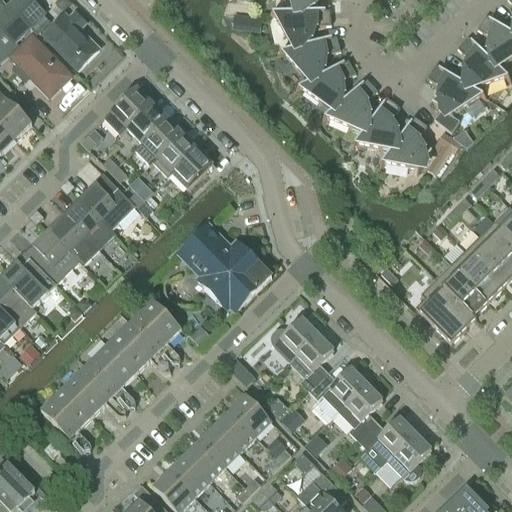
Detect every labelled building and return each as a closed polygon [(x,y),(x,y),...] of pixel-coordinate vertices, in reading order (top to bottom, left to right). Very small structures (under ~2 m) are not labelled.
[(29,0),(14,0),(5,10),(17,23),(18,21),(34,5),(29,0)] [(289,0),(294,17),(294,18),(307,17),(307,16),(315,16),(317,0),(318,0),(336,3),(336,0),(289,0)] [(18,21),(17,23),(29,35),(31,34),(37,40),(50,26),(44,20),(47,17),(34,5),(18,21)] [(5,10),(0,14),(0,34),(3,37),(17,23),(5,10)] [(306,50),(314,48),(313,32),(331,30),(330,15),(315,16),(307,16),(307,17),(294,18),(294,17),(269,19),(269,20),(275,20),(293,54),(294,54),(307,51),(306,50)] [(69,16),(44,41),(81,79),(106,54),(69,16)] [(233,31),(246,33),(248,18),(234,17),(233,31)] [(511,38),(504,33),(498,30),(485,21),(477,34),(492,44),(484,58),(489,64),(498,74),(499,73),(511,64),(511,38),(511,39),(511,38)] [(4,38),(15,49),(29,35),(18,24),(4,38)] [(35,41),(11,65),(51,106),(75,82),(35,41)] [(321,81),(328,77),(323,62),(341,56),(336,41),(314,48),(306,50),(307,51),(294,54),(293,54),(278,59),(278,60),(284,58),(309,88),(310,88),(321,82),(321,81)] [(489,64),(484,58),(468,42),(457,53),(470,66),(454,82),(462,87),(462,88),(473,95),(506,82),(510,87),(511,86),(499,73),(498,74),(489,64)] [(342,108),(348,102),(340,88),(356,79),(348,65),(328,77),(321,81),(321,82),(310,88),(309,88),(295,95),(296,97),(303,92),(332,117),(333,117),(343,108),(342,108)] [(451,138),(458,129),(454,123),(455,122),(452,120),(481,101),(486,104),(487,103),(473,95),(462,88),(462,87),(454,82),(435,70),(427,84),(442,93),(438,101),(439,112),(436,110),(435,112),(441,115),(434,125),(451,138)] [(370,127),(375,121),(364,109),(378,96),(367,85),(348,102),(342,108),(343,108),(333,117),(332,117),(322,126),(323,127),(327,123),(363,138),(363,139),(371,128),(370,127)] [(127,133),(151,108),(136,92),(104,124),(120,140),(127,133)] [(0,128),(16,145),(32,129),(7,103),(0,96),(0,128)] [(400,143),(404,137),(389,128),(400,112),(387,103),(375,121),(370,127),(371,128),(363,139),(363,138),(352,154),(353,154),(357,149),(391,156),(392,156),(400,144),(400,143)] [(142,148),(167,123),(151,108),(127,133),(142,148)] [(384,168),(418,175),(416,178),(417,179),(430,160),(429,159),(427,162),(425,152),(419,143),(427,131),(414,122),(404,137),(400,143),(400,144),(392,156),(391,156),(379,173),(380,173),(384,168)] [(150,170),(153,168),(182,139),(167,123),(142,148),(135,155),(150,170)] [(0,159),(1,160),(16,145),(0,128),(0,159)] [(451,157),(453,159),(461,148),(444,136),(436,147),(442,151),(426,174),(435,180),(451,157)] [(168,183),(172,179),(197,154),(182,139),(153,168),(168,183)] [(80,147),(89,156),(96,149),(87,140),(80,147)] [(188,195),(213,170),(197,154),(172,179),(188,195)] [(506,175),(511,168),(511,157),(500,169),(506,175)] [(111,178),(118,172),(109,162),(102,169),(111,178)] [(111,178),(120,187),(127,181),(118,172),(111,178)] [(483,186),(488,192),(500,181),(494,175),(483,186)] [(136,212),(122,198),(103,179),(93,189),(94,191),(80,205),(115,240),(116,239),(112,235),(136,212)] [(67,200),(75,192),(67,184),(59,192),(67,200)] [(477,203),(488,192),(483,186),(471,197),(477,203)] [(137,213),(144,206),(135,197),(129,204),(137,213)] [(454,215),(459,221),(471,209),(465,203),(454,215)] [(99,255),(115,240),(80,205),(65,220),(99,255)] [(144,206),(137,213),(146,222),(153,215),(144,206)] [(511,214),(510,212),(494,227),(511,244),(511,214)] [(36,230),(44,222),(37,215),(29,222),(36,230)] [(448,232),(459,221),(454,215),(442,226),(448,232)] [(84,270),(99,255),(65,220),(49,236),(84,270)] [(511,273),(511,244),(494,227),(480,241),(511,273)] [(237,246),(231,253),(206,228),(177,257),(179,259),(201,282),(198,285),(227,314),(230,311),(236,317),(272,281),(237,246)] [(438,229),(432,236),(441,244),(447,238),(438,229)] [(83,271),(84,270),(49,236),(35,250),(34,248),(24,258),(56,290),(79,268),(83,271)] [(503,293),(511,284),(511,273),(480,241),(465,256),(503,293)] [(418,249),(427,258),(434,252),(424,242),(418,249)] [(488,308),(503,293),(465,256),(451,270),(488,308)] [(33,313),(56,290),(24,258),(14,267),(16,269),(1,283),(36,318),(37,317),(33,313)] [(474,322),(488,308),(451,270),(436,284),(474,322)] [(388,272),(382,278),(393,289),(399,283),(388,272)] [(0,312),(20,333),(36,318),(1,283),(0,284),(0,312)] [(476,324),(474,322),(436,284),(421,300),(425,304),(416,313),(449,346),(451,349),(467,333),(476,324)] [(131,329),(172,370),(174,368),(179,370),(178,359),(168,349),(182,335),(154,306),(131,329)] [(0,343),(5,348),(20,333),(0,312),(0,343)] [(290,368),(318,340),(302,324),(290,336),(288,334),(284,333),(281,333),(278,334),(275,336),(273,338),(271,342),(271,345),(272,348),(274,350),(290,368)] [(170,372),(172,370),(131,329),(109,351),(137,379),(151,365),(161,375),(171,378),(170,372)] [(201,330),(190,340),(198,348),(209,338),(201,330)] [(309,397),(329,377),(321,368),(334,356),(318,340),(290,368),(305,383),(300,387),(309,397)] [(123,393),(137,379),(109,351),(87,372),(128,414),(130,412),(134,413),(133,403),(123,393)] [(256,383),(238,364),(229,373),(247,391),(256,383)] [(126,416),(128,414),(87,372),(64,394),(92,423),(106,410),(116,419),(125,422),(126,416)] [(329,377),(309,397),(317,406),(311,412),(326,428),(338,416),(338,417),(367,389),(353,375),(340,388),(329,377)] [(358,446),(378,426),(370,418),(383,405),(367,389),(338,417),(353,432),(349,437),(358,446)] [(79,436),(92,423),(64,394),(41,417),(68,444),(67,445),(80,459),(84,456),(90,456),(89,447),(79,436)] [(231,417),(257,443),(273,427),(247,401),(231,417)] [(241,458),(257,443),(231,417),(216,432),(241,458)] [(387,466),(416,438),(400,423),(387,436),(378,426),(358,446),(368,457),(373,452),(387,466)] [(226,473),(241,458),(216,432),(201,447),(226,473)] [(418,469),(419,467),(432,455),(416,438),(387,466),(403,483),(406,486),(408,486),(409,486),(411,486),(413,486),(416,484),(417,484),(418,483),(418,482),(419,481),(420,479),(420,478),(420,477),(420,476),(420,474),(420,473),(420,472),(418,469)] [(211,488),(226,473),(201,447),(185,462),(211,488)] [(54,463),(61,456),(52,448),(45,455),(54,463)] [(277,463),(282,469),(291,460),(286,454),(277,463)] [(35,496),(10,470),(1,462),(0,462),(0,511),(26,511),(32,506),(29,502),(35,496)] [(195,503),(211,488),(185,462),(170,478),(195,503)] [(274,477),(282,469),(277,463),(268,471),(274,477)] [(172,511),(186,511),(195,503),(170,478),(154,493),(172,511)] [(307,510),(308,511),(339,511),(348,504),(323,478),(313,488),(321,496),(307,510)] [(246,493),(252,499),(261,490),(255,484),(246,493)] [(262,497),(268,503),(277,494),(271,488),(262,497)] [(134,499),(141,506),(134,511),(164,511),(143,490),(134,499)] [(487,511),(467,492),(446,511),(487,511)] [(243,507),(252,499),(246,493),(237,502),(243,507)] [(253,506),(259,511),(268,503),(262,497),(253,506)] [(382,511),(373,502),(364,511),(382,511)]
